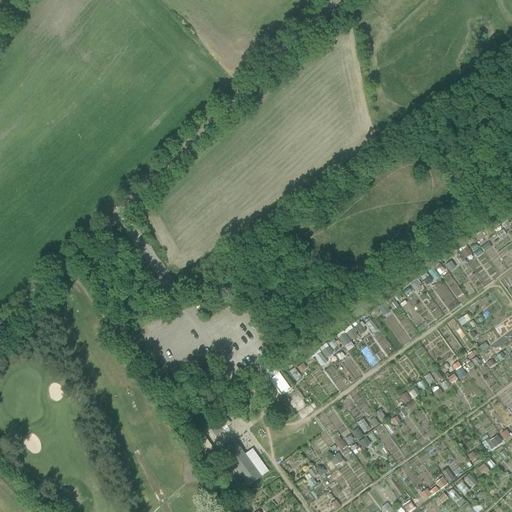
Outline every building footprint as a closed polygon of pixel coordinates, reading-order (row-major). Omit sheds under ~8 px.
[(467,248),(461,251),(464,257),(470,254),(467,248)] [(451,261),(445,265),(450,271),(455,267),(451,261)] [(338,340),(346,347),(364,328),(356,321),(338,340)] [(294,386),(282,394),(286,400),(291,396),(294,401),(301,395),(294,386)] [(404,403),(410,399),(406,392),(400,395),(404,403)] [(231,424),(224,415),(207,427),(214,436),(231,424)] [(210,444),(199,427),(189,434),(201,451),(210,444)] [(482,444),(488,452),(511,436),(505,428),(482,444)] [(339,438),(334,442),(341,450),(346,446),(339,438)] [(366,439),(359,441),(362,447),(368,444),(366,439)] [(233,440),(221,449),(223,452),(225,454),(248,486),(260,477),(244,455),(235,443),(233,440)] [(252,449),(244,455),(260,477),(269,471),(252,449)] [(484,464),(477,469),(482,475),(488,469),(484,464)] [(447,468),(441,472),(443,476),(435,481),(439,488),(454,479),(447,468)] [(469,473),(462,479),(470,489),(477,482),(469,473)] [(463,494),(469,489),(461,480),(455,485),(463,494)] [(435,485),(428,490),(427,488),(419,493),(424,500),(439,490),(435,485)] [(456,501),(460,497),(451,489),(447,493),(456,501)] [(444,493),(438,498),(442,503),(448,498),(444,493)] [(403,505),(407,511),(409,511),(415,508),(410,500),(403,505)]
